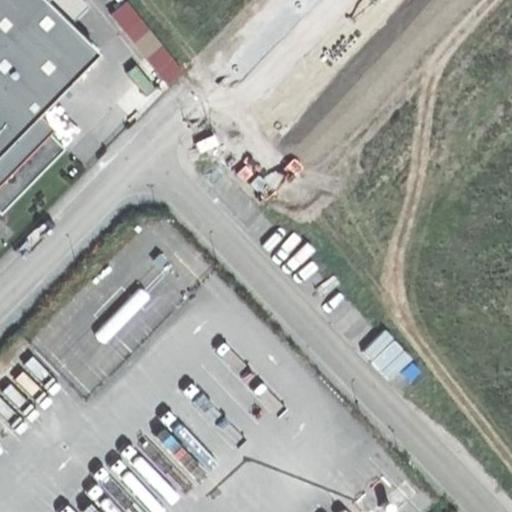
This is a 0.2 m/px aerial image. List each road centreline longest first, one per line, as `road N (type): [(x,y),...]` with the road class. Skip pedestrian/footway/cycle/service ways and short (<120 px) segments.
road 1 (unclassified): [(144,153),(490,511)]
road 2 (unclassified): [(144,153),(301,0)]
road 3 (unclassified): [(0,298),(144,153)]
